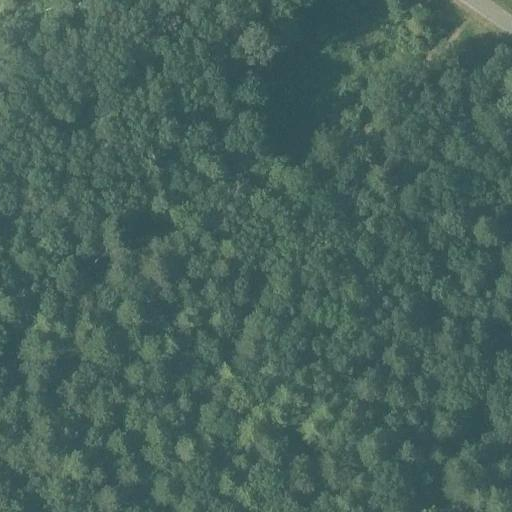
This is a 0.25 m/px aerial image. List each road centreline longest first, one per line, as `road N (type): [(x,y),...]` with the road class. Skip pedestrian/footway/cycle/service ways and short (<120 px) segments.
road 1 (track): [(476,4),(450,40),(386,96),(265,277),(202,395),(168,511)]
road 2 (track): [(315,511),(511,394)]
